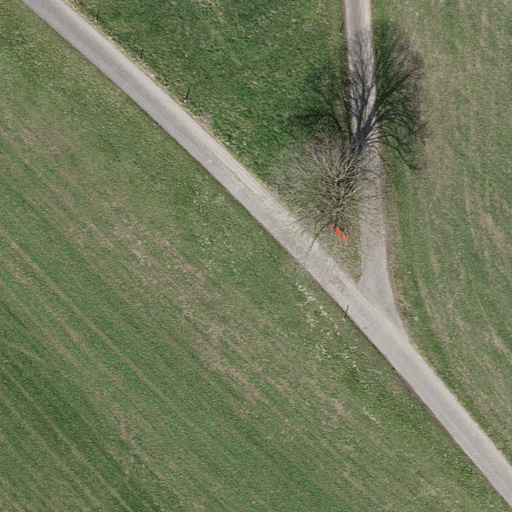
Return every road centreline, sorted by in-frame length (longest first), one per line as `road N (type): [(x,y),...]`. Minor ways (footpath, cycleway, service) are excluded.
road 1 (residential): [(383,331),(221,159),(47,0)]
road 2 (residential): [(383,331),(350,0)]
road 3 (residential): [(511,479),(383,331)]
